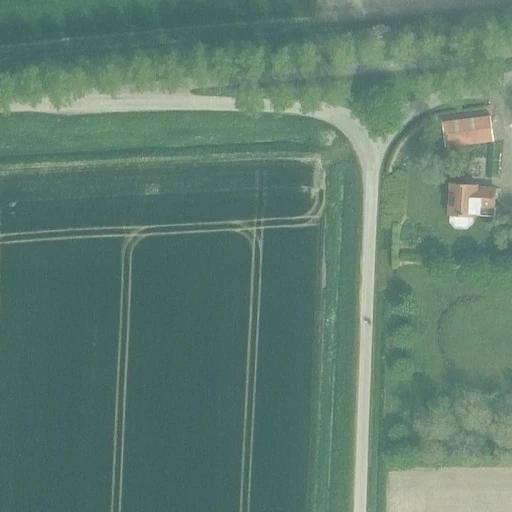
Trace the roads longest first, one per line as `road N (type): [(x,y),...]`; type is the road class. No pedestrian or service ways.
road 1 (unclassified): [(357,511),(374,123)]
road 2 (unclassified): [(130,90),(511,52)]
road 3 (unclassified): [(130,90),(327,110),(374,123)]
road 4 (unclassified): [(374,123),(511,76)]
road 5 (unclassified): [(0,105),(130,90)]
